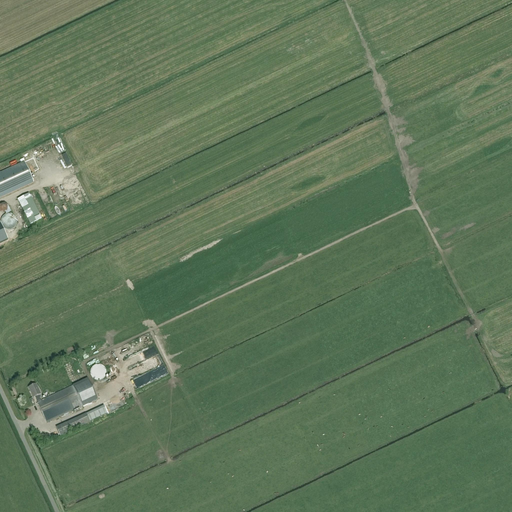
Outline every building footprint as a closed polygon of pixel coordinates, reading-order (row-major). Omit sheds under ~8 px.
[(0,197),(33,182),(24,161),(0,172),(0,197)] [(29,194),(18,199),(30,224),(42,218),(29,194)] [(5,203),(0,205),(0,211),(2,213),(4,212),(5,214),(11,212),(8,205),(5,203)] [(10,214),(9,214),(8,214),(7,214),(5,215),(4,216),(2,217),(1,220),(1,221),(1,222),(1,223),(1,225),(2,226),(3,227),(5,229),(6,230),(8,230),(9,230),(11,230),(12,229),(15,228),(15,227),(16,226),(16,225),(17,224),(17,222),(17,221),(17,220),(16,219),(14,216),(13,215),(10,214)] [(97,380),(98,381),(99,381),(101,380),(102,380),(103,379),(104,378),(105,377),(106,376),(106,375),(106,373),(106,372),(106,371),(106,369),(105,368),(104,367),(103,366),(102,365),(101,365),(100,364),(98,364),(97,364),(96,365),(94,365),(93,366),(92,367),(91,368),(91,369),(90,370),(90,372),(90,373),(90,374),(91,376),(91,377),(92,378),(93,379),(94,380),(95,380),(97,380)] [(82,406),(80,401),(73,386),(65,390),(41,401),(39,395),(41,394),(36,384),(28,387),(33,398),(35,397),(38,403),(37,404),(46,423),(82,406)] [(119,384),(101,392),(102,396),(99,398),(100,400),(122,390),(119,384)] [(108,398),(112,408),(121,404),(117,395),(108,398)] [(89,421),(86,414),(57,428),(60,436),(90,422),(89,421)]
